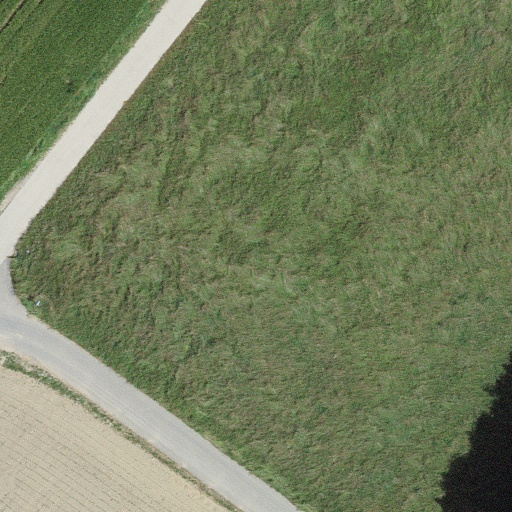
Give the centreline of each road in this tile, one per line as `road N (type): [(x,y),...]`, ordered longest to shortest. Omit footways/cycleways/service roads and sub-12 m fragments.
road 1 (unclassified): [(266,511),(0,314)]
road 2 (track): [(0,243),(189,0)]
